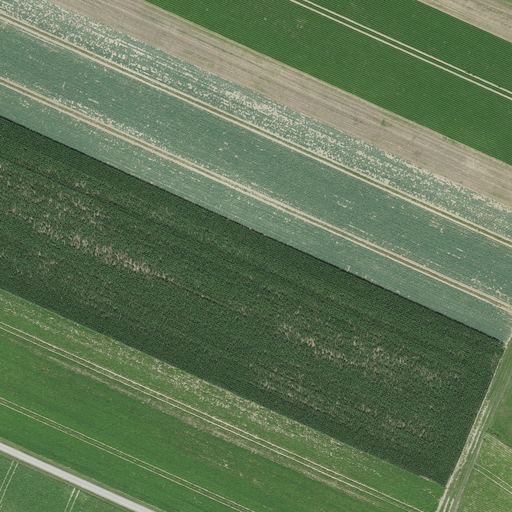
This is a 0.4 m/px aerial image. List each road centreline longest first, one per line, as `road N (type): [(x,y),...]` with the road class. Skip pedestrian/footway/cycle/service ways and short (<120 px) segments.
road 1 (track): [(511,364),(445,511)]
road 2 (track): [(0,447),(142,511)]
